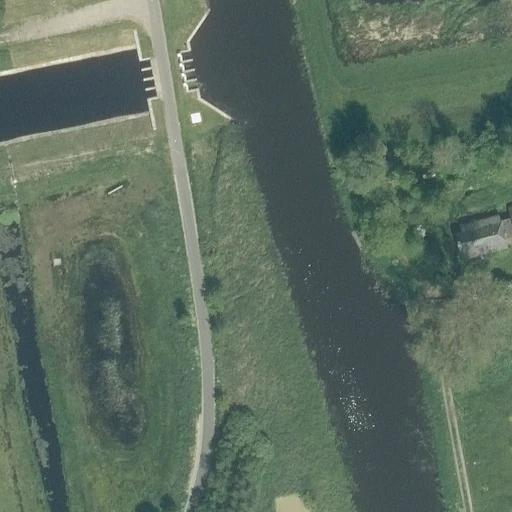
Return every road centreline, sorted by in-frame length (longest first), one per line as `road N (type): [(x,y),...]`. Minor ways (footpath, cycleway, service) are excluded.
road 1 (track): [(467,511),(433,308)]
road 2 (track): [(151,5),(0,37)]
